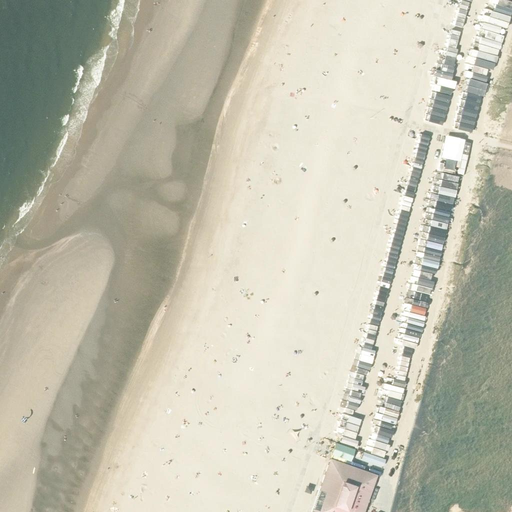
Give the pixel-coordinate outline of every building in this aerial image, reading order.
[(457,0),(450,23),(458,26),(466,2),(461,0),(457,0)] [(479,27),(459,129),(472,132),(479,95),(486,96),(490,76),(486,75),(487,68),(494,69),(501,34),(498,33),(499,25),(506,27),(511,0),(489,0),(484,28),(479,27)] [(446,29),(428,121),(443,124),(451,81),(448,81),(457,32),(446,29)] [(369,348),(428,135),(419,133),(335,433),(339,435),(337,441),(354,447),(356,440),(352,438),(358,419),(350,415),(363,374),(365,374),(373,349),(369,348)] [(462,175),(469,141),(443,135),(436,170),(460,175),(462,175)] [(382,457),(460,175),(436,170),(361,450),(382,457)] [(319,488),(330,492),(323,511),(361,511),(374,476),(330,460),(329,460),(319,488)]
